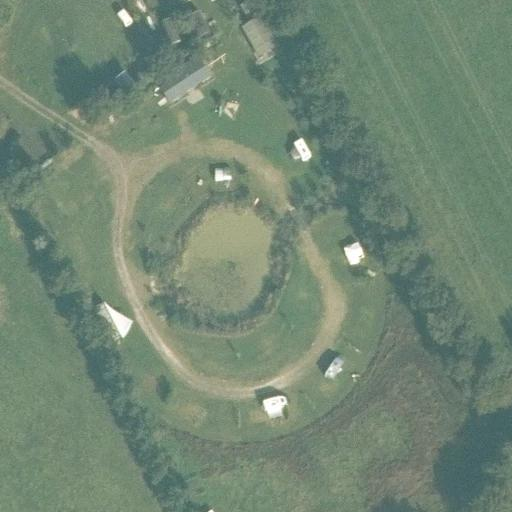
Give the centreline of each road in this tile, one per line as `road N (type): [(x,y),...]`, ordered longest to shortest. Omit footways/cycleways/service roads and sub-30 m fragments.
road 1 (track): [(287,205),(265,172),(236,155),(160,159),(128,181),(114,216),(146,329),(173,369),(206,387),(254,394),(302,371),(330,338),(338,305),(306,236)]
road 2 (track): [(128,181),(0,77)]
